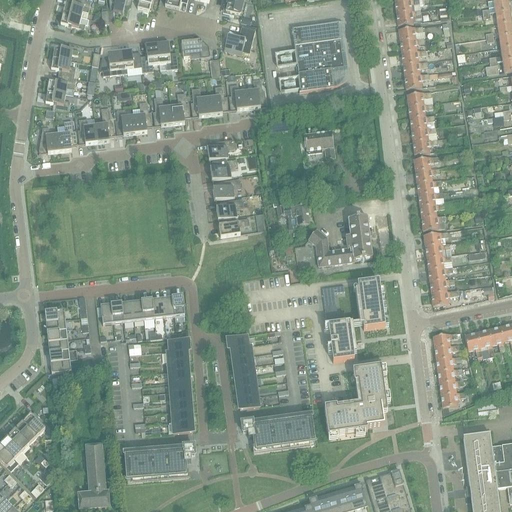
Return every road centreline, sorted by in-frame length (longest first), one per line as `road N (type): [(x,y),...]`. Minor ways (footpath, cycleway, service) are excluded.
road 1 (residential): [(414,324),(368,0)]
road 2 (residential): [(25,297),(180,279),(192,289),(196,340)]
road 3 (residential): [(248,511),(334,476),(423,456)]
road 4 (residential): [(39,32),(93,43),(170,31),(175,21),(211,30)]
road 5 (residential): [(15,171),(188,144)]
road 6 (residential): [(25,297),(15,171)]
road 7 (residential): [(196,340),(202,438),(229,436)]
